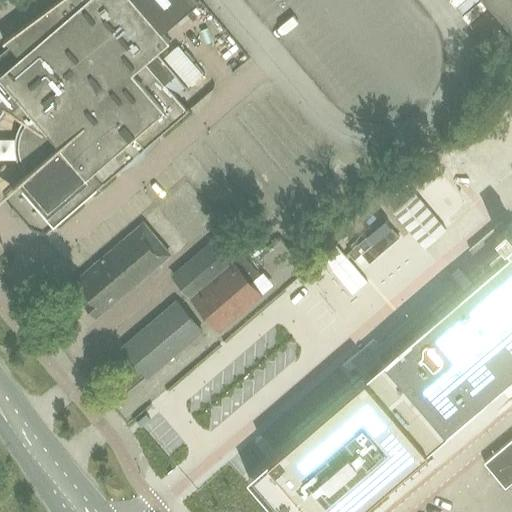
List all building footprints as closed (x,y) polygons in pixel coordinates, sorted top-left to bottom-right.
[(178,45),(163,58),(156,50),(169,39),(162,30),(196,0),(56,0),(3,40),(4,41),(6,39),(11,46),(9,47),(0,55),(0,110),(2,107),(8,111),(25,123),(23,126),(19,134),(18,143),(19,151),(21,159),(25,167),(28,170),(15,181),(37,206),(53,225),(94,190),(189,108),(177,94),(187,86),(186,84),(201,71),(178,45)] [(511,0),(485,0),(511,31),(511,0)] [(511,43),(504,35),(486,51),(493,59),(511,43)] [(446,229),(414,193),(392,212),(423,249),(446,229)] [(366,376),(247,477),(277,511),(353,511),(428,448),(428,447),(431,444),(432,444),(432,445),(433,445),(434,445),(434,446),(435,446),(436,446),(437,446),(437,445),(438,445),(439,444),(439,443),(440,443),(440,442),(440,441),(440,440),(440,439),(439,438),(443,434),(443,435),(476,407),(474,406),(511,373),(511,232),(502,220),(469,248),(488,271),(381,362),(382,363),(378,367),(377,366),(376,365),(375,365),(374,365),(373,365),(372,365),(371,365),(371,366),(370,366),(370,367),(369,368),(369,369),(369,370),(369,371),(369,372),(370,372),(370,373),(366,376)] [(95,316),(168,253),(143,223),(69,286),(95,316)] [(382,237),(389,245),(399,236),(392,228),(382,237)] [(261,274),(224,231),(173,275),(220,331),(261,295),(251,283),(261,274)] [(352,294),(367,281),(336,244),(321,257),(352,294)] [(146,377),(201,330),(175,300),(120,347),(146,377)] [(511,438),(483,462),(504,487),(511,480),(511,438)] [(215,511),(240,511),(225,496),(212,508),(215,511)]
